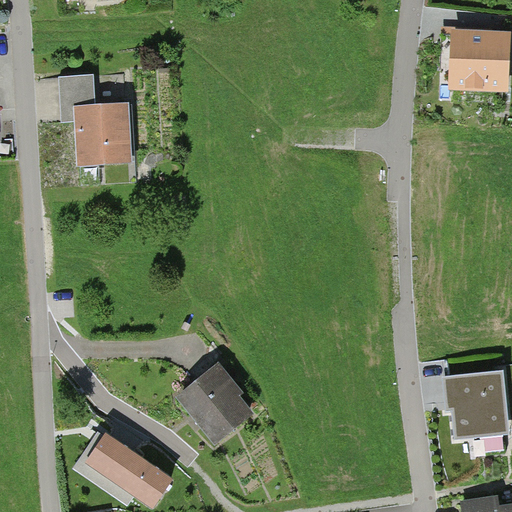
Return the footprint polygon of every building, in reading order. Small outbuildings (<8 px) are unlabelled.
[(455,37),(443,36),(441,73),(451,74),(450,92),(509,94),(511,32),(455,30),(455,37)] [(59,119),(72,118),(74,170),(126,167),(123,106),(89,108),(88,78),(58,80),(59,119)] [(239,399),(244,395),(220,365),(177,398),(215,446),(253,416),(239,399)] [(503,372),(445,377),(448,408),(456,408),(458,438),(472,437),(473,459),(510,456),(503,372)] [(105,441),(99,437),(77,468),(128,503),(134,495),(153,508),(171,482),(107,438),(105,441)] [(462,502),(463,511),(511,511),(511,503),(499,506),(498,496),(462,502)]
